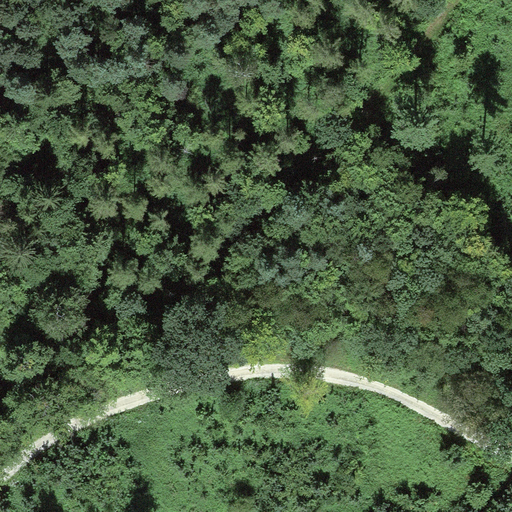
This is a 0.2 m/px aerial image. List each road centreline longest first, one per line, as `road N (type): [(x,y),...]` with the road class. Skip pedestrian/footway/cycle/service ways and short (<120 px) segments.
road 1 (track): [(103,409),(477,0)]
road 2 (track): [(511,452),(427,405),(316,369),(232,373),(103,409)]
road 3 (track): [(0,184),(47,255),(102,302),(103,409)]
road 4 (track): [(102,302),(169,331),(232,373)]
road 5 (track): [(103,409),(0,475)]
